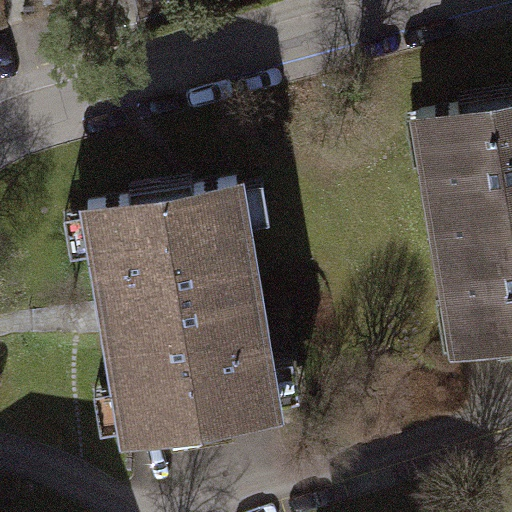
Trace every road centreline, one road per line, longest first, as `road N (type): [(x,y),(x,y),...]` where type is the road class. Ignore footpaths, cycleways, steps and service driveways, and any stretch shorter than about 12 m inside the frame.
road 1 (residential): [(0,136),(23,121),(511,2)]
road 2 (residential): [(201,511),(482,440)]
road 3 (residential): [(0,465),(164,511)]
